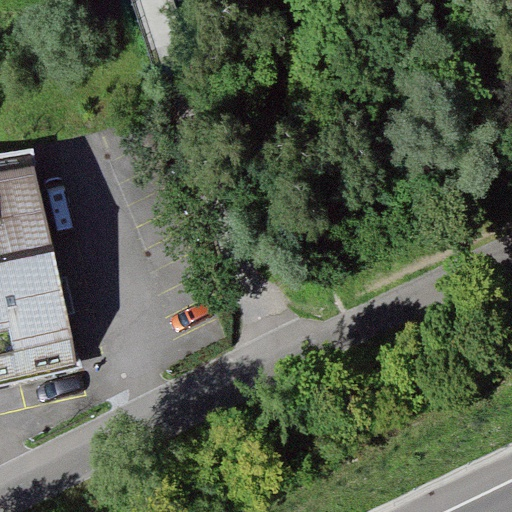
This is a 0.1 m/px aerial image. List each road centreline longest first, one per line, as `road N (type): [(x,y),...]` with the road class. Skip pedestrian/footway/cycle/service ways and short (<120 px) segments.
road 1 (track): [(272,358),(153,0)]
road 2 (residential): [(0,498),(272,358)]
road 3 (unknown): [(511,223),(263,331)]
road 4 (unclassified): [(272,358),(511,254)]
